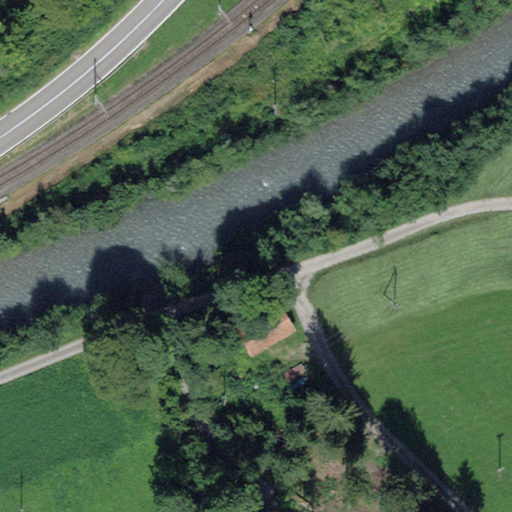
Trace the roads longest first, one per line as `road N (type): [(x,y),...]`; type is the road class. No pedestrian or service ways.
road 1 (residential): [(511,204),(473,207),(174,309)]
road 2 (track): [(462,511),(354,399),(287,274)]
road 3 (primary): [(163,0),(0,137)]
road 4 (residential): [(143,320),(0,377)]
